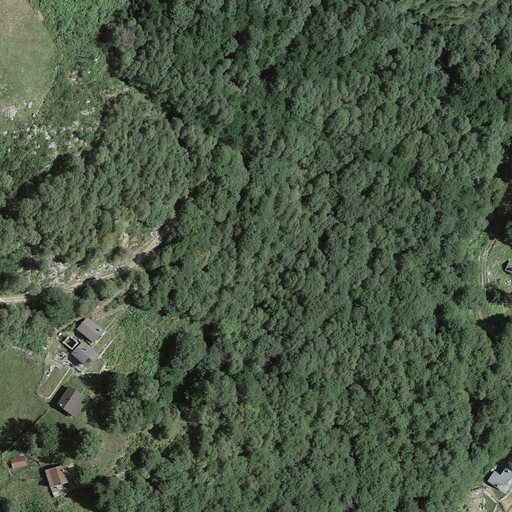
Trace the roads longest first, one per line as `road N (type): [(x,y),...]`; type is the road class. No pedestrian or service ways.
road 1 (track): [(0,299),(59,294),(134,263),(179,216),(283,36),(315,0)]
road 2 (track): [(511,195),(484,254),(478,313),(494,331),(511,316)]
